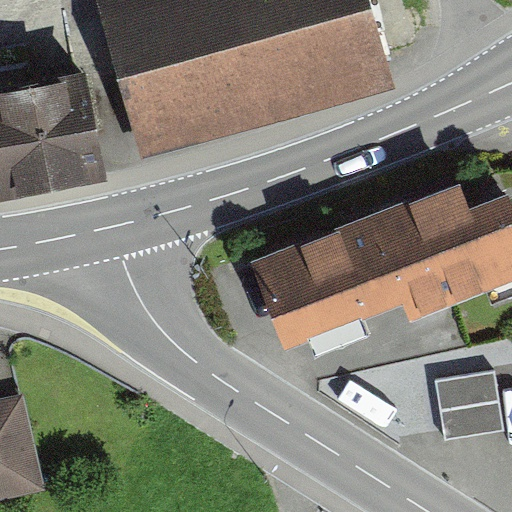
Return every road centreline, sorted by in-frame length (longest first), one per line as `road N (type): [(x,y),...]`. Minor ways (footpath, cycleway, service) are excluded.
road 1 (tertiary): [(427,511),(205,371),(161,331),(142,306),(115,227)]
road 2 (secondary): [(502,88),(293,174),(115,227)]
